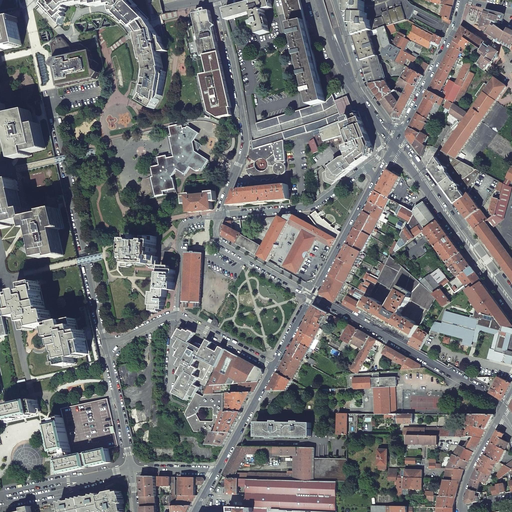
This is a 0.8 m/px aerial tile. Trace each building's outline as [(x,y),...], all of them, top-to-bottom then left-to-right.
[(82,5),(89,3),(89,5),(91,4),(93,4),(92,3),(104,1),(107,0),(109,0),(111,6),(114,5),(117,4),(117,6),(118,8),(115,8),(116,14),(120,13),(129,0),(48,0),(44,4),(49,9),(47,10),(52,16),(52,15),(62,25),(65,17),(63,16),(66,13),(65,12),(67,9),(66,8),(68,6),(75,5),(74,2),(78,1),(79,2),(80,2),(81,2),(82,5)] [(148,20),(149,19),(147,18),(148,18),(137,7),(138,6),(131,0),(129,0),(120,13),(124,17),(129,23),(135,28),(148,20)] [(269,0),(259,0),(225,10),(228,21),(254,13),(265,10),(272,8),(269,0)] [(299,0),(284,0),(286,5),(285,5),(290,25),(305,21),(299,0)] [(344,0),(345,1),(345,6),(347,6),(347,13),(351,13),(351,24),(353,24),(353,32),(355,37),(369,32),(373,31),(371,25),(370,21),(367,21),(367,13),(364,13),(364,0),(344,0)] [(364,0),(364,13),(367,13),(367,21),(370,21),(383,17),(382,13),(402,7),(406,21),(408,20),(409,21),(413,13),(415,10),(417,7),(412,4),(407,0),(364,0)] [(445,5),(445,6),(444,9),(443,9),(443,12),(444,13),(443,16),(451,21),(452,18),(454,8),(445,5)] [(402,7),(382,13),(383,17),(370,21),(371,25),(373,31),(378,29),(386,27),(395,24),(406,21),(402,7)] [(218,41),(214,22),(212,22),(210,11),(206,12),(206,9),(202,9),(202,10),(200,10),(199,9),(198,9),(197,10),(197,11),(197,12),(199,13),(194,14),(196,26),(199,37),(197,37),(198,42),(199,41),(202,57),(206,56),(219,53),(217,42),(218,41)] [(265,10),(254,13),(256,20),(254,21),(254,23),(253,23),(254,27),(257,26),(260,35),(270,32),(264,13),(265,12),(265,10)] [(499,24),(502,17),(503,14),(486,10),(485,11),(483,18),(497,23),(499,24)] [(505,36),(494,29),(495,27),(497,23),(483,18),(481,24),(480,28),(495,39),(498,41),(508,47),(511,49),(511,30),(509,29),(506,33),(505,36)] [(0,22),(0,50),(22,46),(16,19),(0,22)] [(143,60),(145,59),(148,71),(161,69),(163,68),(160,53),(164,52),(161,37),(160,38),(151,25),(148,20),(135,28),(138,32),(140,34),(143,49),(141,49),(143,60)] [(305,21),(290,25),(310,106),(326,102),(318,70),(314,53),(313,53),(305,21)] [(386,27),(389,38),(398,34),(395,24),(386,27)] [(435,37),(413,25),(407,37),(407,38),(430,49),(433,42),(432,42),(435,37)] [(190,47),(189,48),(189,49),(190,51),(192,59),(202,57),(199,41),(198,42),(197,37),(199,37),(196,26),(191,27),(189,27),(189,29),(189,28),(188,28),(186,28),(186,29),(186,30),(187,31),(189,31),(191,39),(188,40),(190,47)] [(472,33),(462,26),(461,28),(454,42),(460,46),(465,38),(472,43),(481,49),(484,44),(485,42),(477,37),(472,33)] [(506,33),(497,27),(497,26),(496,26),(495,27),(494,29),(505,36),(506,33)] [(382,54),(396,61),(402,50),(391,45),(389,39),(389,38),(386,27),(378,29),(384,48),(382,54)] [(395,42),(389,39),(391,45),(402,50),(404,51),(410,41),(405,38),(406,36),(407,37),(409,34),(401,31),(395,42)] [(369,32),(355,37),(359,50),(362,61),(377,56),(369,32)] [(443,39),(436,35),(435,37),(432,42),(433,42),(440,46),(443,39)] [(57,80),(59,79),(57,69),(61,87),(61,88),(98,80),(98,78),(92,52),(90,52),(90,50),(81,44),(70,46),(62,37),(56,39),(51,44),(56,65),(54,68),(57,80)] [(472,43),(465,38),(460,46),(465,49),(468,51),(472,43)] [(460,46),(454,42),(448,54),(441,66),(435,78),(428,91),(438,96),(441,92),(458,58),(459,59),(465,49),(460,46)] [(487,70),(495,58),(497,59),(497,58),(498,58),(498,57),(498,55),(498,54),(498,53),(497,53),(489,47),(487,45),(484,44),(481,49),(479,53),(483,55),(484,56),(486,54),(487,55),(484,60),(481,58),(478,56),(474,63),(485,71),(486,69),(487,70)] [(404,51),(402,50),(396,61),(404,65),(406,60),(414,64),(417,59),(404,51)] [(233,108),(221,53),(219,53),(206,56),(210,74),(210,76),(204,77),(212,112),(221,118),(226,117),(233,116),(231,108),(233,108)] [(192,59),(204,114),(215,120),(221,118),(212,112),(204,77),(210,76),(210,74),(206,56),(202,57),(192,59)] [(377,56),(362,61),(366,74),(369,85),(386,82),(378,56),(377,56)] [(474,64),(468,61),(456,84),(463,87),(470,72),(474,64)] [(424,76),(429,65),(424,62),(421,68),(422,68),(419,74),(424,76)] [(148,71),(147,75),(145,75),(144,83),(146,83),(144,94),(140,101),(154,109),(162,96),(166,72),(164,72),(163,68),(161,69),(148,71)] [(424,76),(410,69),(407,72),(404,70),(402,74),(406,76),(403,80),(411,84),(418,87),(419,84),(424,76)] [(461,103),(475,75),(470,72),(463,87),(456,100),(461,103)] [(461,153),(507,87),(501,82),(495,78),(489,87),(485,84),(476,96),(480,99),(469,114),(464,122),(460,128),(457,131),(452,140),(448,145),(443,152),(462,162),(466,155),(461,153)] [(403,80),(402,79),(399,85),(407,90),(411,84),(403,80)] [(456,84),(451,81),(446,92),(441,92),(438,96),(445,100),(448,101),(454,104),(456,100),(463,87),(456,84)] [(386,82),(369,85),(376,94),(382,101),(393,93),(394,92),(386,82)] [(400,103),(393,93),(382,101),(388,110),(394,119),(401,119),(409,103),(418,87),(411,84),(407,90),(405,94),(400,103)] [(396,90),(405,94),(407,90),(399,85),(396,90)] [(405,94),(396,90),(396,91),(394,92),(393,93),(400,103),(405,94)] [(438,96),(428,91),(428,92),(425,97),(435,102),(440,105),(442,106),(445,100),(438,96)] [(256,124),(259,131),(324,111),(336,105),(337,105),(335,101),(333,95),(326,102),(256,124)] [(348,96),(335,101),(337,105),(339,112),(340,113),(340,115),(344,114),(354,113),(348,96)] [(435,102),(425,97),(417,113),(427,119),(430,112),(435,102)] [(454,104),(448,101),(445,107),(451,111),(454,104)] [(436,114),(440,105),(435,102),(430,112),(436,114)] [(469,114),(454,104),(451,111),(450,113),(462,121),(464,122),(469,114)] [(30,113),(7,118),(6,119),(10,132),(13,131),(19,158),(31,155),(30,152),(45,149),(40,125),(34,126),(30,113)] [(253,141),(254,149),(284,140),(320,129),(342,120),(340,115),(340,113),(320,121),(253,141)] [(342,120),(320,129),(323,141),(343,135),(365,129),(362,121),(359,113),(342,120)] [(427,119),(417,113),(410,126),(409,128),(415,131),(417,128),(420,122),(424,123),(426,120),(427,119)] [(450,113),(447,120),(451,123),(454,124),(450,128),(453,130),(454,129),(457,131),(460,128),(458,125),(462,121),(450,113)] [(437,125),(426,120),(424,123),(420,122),(417,128),(422,132),(424,128),(428,130),(425,133),(428,135),(429,134),(432,135),(437,125)] [(168,137),(172,154),(190,167),(197,172),(203,170),(211,162),(209,161),(208,158),(206,157),(204,158),(197,153),(202,145),(195,140),(199,133),(190,127),(188,127),(187,129),(184,129),(183,126),(181,124),(170,127),(172,136),(168,137)] [(439,149),(449,126),(445,124),(434,147),(439,149)] [(415,131),(409,128),(407,133),(407,136),(413,145),(420,134),(415,131)] [(368,137),(365,129),(343,135),(347,149),(370,141),(368,137)] [(428,138),(420,134),(413,145),(417,150),(421,156),(426,146),(424,145),(428,138)] [(269,163),(269,164),(269,165),(268,168),(268,169),(267,170),(265,172),(263,172),(262,172),(261,172),(259,172),(259,171),(257,170),(256,170),(255,168),(255,167),(250,168),(250,167),(248,167),(248,169),(246,170),(247,172),(248,174),(249,176),(251,178),(254,179),(258,181),(261,181),(262,181),(262,180),(266,179),(267,181),(271,179),(271,180),(273,179),(275,177),(276,179),(278,177),(279,175),(280,176),(282,176),(284,175),(285,173),(286,173),(287,170),(287,168),(286,167),(286,166),(285,164),(286,163),(284,140),(254,149),(253,141),(251,141),(251,146),(250,152),(248,157),(248,158),(249,158),(248,160),(250,161),(251,159),(255,162),(256,160),(258,159),(259,158),(261,158),(263,158),(264,158),(266,159),(267,160),(268,161),(269,163)] [(370,141),(347,149),(349,157),(350,159),(356,167),(366,159),(371,156),(372,154),(373,153),(373,152),(373,149),(373,147),(370,141)] [(322,167),(325,172),(340,161),(328,145),(311,158),(319,168),(322,167)] [(190,167),(172,154),(158,157),(160,165),(151,167),(154,177),(150,178),(154,197),(165,195),(164,192),(176,189),(174,178),(173,178),(172,177),(177,169),(185,175),(190,167)] [(340,161),(325,172),(323,174),(324,180),(325,181),(331,185),(336,181),(347,173),(356,167),(350,159),(349,157),(343,158),(340,161)] [(437,158),(430,169),(435,175),(443,186),(450,195),(456,204),(466,198),(437,158)] [(455,168),(464,179),(477,170),(475,169),(471,167),(469,166),(464,163),(463,162),(455,168)] [(394,174),(388,170),(382,181),(376,192),(389,199),(391,195),(400,177),(398,176),(394,174)] [(509,187),(511,181),(507,179),(504,184),(502,192),(500,200),(495,215),(491,218),(488,220),(486,222),(492,229),(504,220),(511,189),(511,187),(510,187),(509,187)] [(3,181),(0,181),(0,229),(9,227),(8,225),(11,224),(29,220),(29,219),(28,216),(22,218),(20,211),(22,211),(18,191),(19,191),(17,181),(4,184),(3,181)] [(500,182),(495,189),(502,192),(504,184),(500,182)] [(288,185),(270,187),(272,202),(275,201),(276,202),(281,202),(286,201),(286,200),(290,200),(288,185)] [(229,204),(229,206),(236,205),(237,206),(241,205),(247,205),(247,204),(254,203),(255,205),(261,204),(268,204),(269,202),(272,202),(270,187),(237,190),(235,190),(229,204)] [(192,194),(183,195),(184,205),(188,204),(189,213),(213,210),(213,202),(217,201),(217,199),(216,191),(207,192),(207,194),(192,195),(192,194)] [(389,199),(376,192),(370,202),(385,210),(390,200),(389,199)] [(466,198),(456,204),(462,212),(467,219),(481,210),(469,193),(466,198)] [(493,198),(490,211),(491,211),(491,213),(492,214),(490,216),(491,218),(495,215),(500,200),(493,198)] [(385,210),(370,202),(369,204),(365,213),(379,220),(385,210)] [(438,221),(425,203),(421,206),(416,209),(414,213),(426,230),(438,221)] [(408,223),(414,213),(406,209),(400,205),(394,215),(408,223)] [(29,219),(29,220),(29,223),(31,229),(36,228),(40,248),(38,248),(40,258),(53,255),(54,258),(63,256),(58,230),(63,229),(58,209),(46,212),(47,215),(29,219)] [(481,210),(467,219),(470,223),(475,230),(486,222),(488,220),(481,210)] [(379,220),(365,213),(361,221),(356,228),(371,237),(379,220)] [(426,230),(414,213),(408,223),(406,227),(415,238),(424,231),(426,230)] [(280,216),(264,247),(252,241),(252,240),(253,240),(253,239),(253,236),(253,235),(252,234),(251,233),(250,232),(249,231),(247,231),(245,231),(243,233),(242,234),(242,235),(237,244),(245,248),(268,262),(289,224),(303,232),(284,267),(298,274),(317,239),(332,248),(337,239),(322,231),(307,223),(298,218),(293,215),(286,216),(285,219),(280,216)] [(228,221),(225,222),(222,236),(229,240),(237,244),(242,235),(240,234),(241,233),(237,231),(236,232),(231,230),(232,221),(228,221)] [(444,229),(438,221),(426,230),(424,231),(436,247),(450,237),(444,229)] [(511,280),(511,257),(492,229),(486,222),(475,230),(497,260),(511,280)] [(402,228),(396,224),(394,228),(403,233),(405,230),(402,228)] [(415,238),(406,227),(405,230),(403,233),(402,236),(407,244),(415,238)] [(371,237),(356,228),(352,237),(348,245),(362,253),(371,237)] [(123,260),(123,267),(129,268),(129,264),(133,264),(133,262),(136,263),(136,264),(146,265),(146,263),(149,263),(149,265),(152,265),(152,269),(158,269),(159,262),(158,262),(158,257),(155,257),(154,257),(154,254),(156,254),(156,249),(152,249),(152,246),(156,246),(157,237),(148,237),(148,243),(144,243),(144,242),(142,241),(141,241),(141,242),(140,242),(140,243),(136,242),(137,236),(128,235),(128,244),(129,244),(129,248),(127,247),(127,252),(128,252),(128,256),(127,256),(125,255),(124,260),(123,260)] [(407,244),(402,236),(398,243),(394,249),(392,253),(391,255),(407,244)] [(461,253),(450,237),(436,247),(447,263),(461,253)] [(362,253),(348,245),(344,252),(340,259),(355,266),(362,253)] [(193,253),(187,252),(184,302),(184,308),(188,308),(189,307),(200,308),(201,290),(203,290),(203,287),(201,287),(203,253),(197,253),(197,250),(193,249),(193,253)] [(468,263),(461,253),(447,263),(457,277),(471,267),(468,263)] [(379,279),(377,282),(397,293),(400,287),(412,294),(409,299),(429,311),(436,298),(433,295),(420,283),(390,257),(389,259),(386,265),(379,279)] [(355,266),(340,259),(335,267),(331,276),(346,283),(355,266)] [(160,273),(160,283),(162,283),(162,286),(160,286),(159,290),(167,290),(175,291),(175,283),(173,283),(174,280),(174,279),(174,277),(174,274),(175,275),(176,270),(171,270),(171,267),(161,266),(161,270),(163,270),(162,273),(160,273)] [(471,267),(457,277),(450,282),(448,284),(452,289),(445,294),(446,296),(452,292),(455,296),(456,295),(455,293),(460,289),(462,292),(466,289),(467,290),(472,287),(481,280),(478,276),(471,267)] [(450,282),(439,269),(420,283),(433,295),(441,289),(448,284),(450,282)] [(367,282),(361,291),(370,295),(377,282),(379,279),(371,275),(367,282)] [(321,294),(336,303),(346,283),(331,276),(326,285),(321,294)] [(28,291),(13,295),(19,318),(25,317),(28,330),(52,325),(52,324),(49,311),(46,312),(39,282),(27,285),(28,291)] [(476,307),(481,314),(482,313),(484,315),(510,321),(511,322),(482,282),(475,287),(475,288),(474,289),(472,287),(467,290),(466,291),(472,300),(471,301),(476,307)] [(388,309),(368,298),(364,306),(362,309),(387,323),(413,338),(418,328),(419,326),(400,315),(409,299),(412,294),(400,287),(397,293),(388,309)] [(352,290),(348,296),(364,306),(368,298),(370,295),(361,291),(356,288),(355,289),(354,290),(354,291),(352,290)] [(151,306),(151,311),(159,311),(159,310),(163,310),(163,306),(164,306),(165,303),(165,302),(165,300),(165,297),(167,298),(167,290),(159,290),(157,289),(156,293),(154,293),(154,296),(151,296),(151,306)] [(445,294),(441,289),(433,295),(436,298),(444,307),(451,302),(446,296),(445,294)] [(348,296),(344,304),(355,311),(359,313),(362,309),(364,306),(348,296)] [(311,313),(306,321),(321,328),(329,313),(315,305),(315,306),(311,313)] [(511,356),(511,328),(510,328),(508,327),(510,321),(484,315),(482,313),(481,314),(476,307),(473,316),(471,315),(470,318),(445,312),(440,332),(465,338),(463,343),(466,343),(465,344),(469,345),(470,344),(472,345),(473,341),(475,331),(474,331),(475,327),(497,332),(497,330),(501,331),(493,360),(501,362),(511,365),(511,362),(511,358),(509,357),(509,355),(511,356)] [(75,319),(52,324),(52,325),(54,338),(58,337),(64,367),(77,364),(75,358),(90,355),(85,331),(78,332),(75,319)] [(321,328),(306,321),(306,322),(301,331),(315,339),(321,328)] [(435,322),(432,329),(438,331),(440,324),(435,322)] [(358,330),(350,325),(348,327),(347,330),(348,330),(345,335),(344,334),(341,339),(346,342),(350,344),(351,343),(358,330)] [(496,334),(489,359),(493,360),(501,331),(497,330),(497,332),(475,327),(474,331),(475,331),(473,341),(477,342),(480,330),(496,334)] [(207,382),(215,366),(224,348),(221,347),(218,352),(214,350),(217,345),(208,340),(202,350),(198,348),(200,346),(195,343),(194,346),(190,344),(195,333),(193,332),(186,328),(185,330),(181,328),(175,339),(179,341),(176,348),(180,350),(176,357),(181,359),(177,366),(182,368),(180,372),(197,381),(199,378),(207,382)] [(320,341),(324,333),(325,331),(324,330),(321,328),(315,339),(319,340),(320,341)] [(429,334),(418,328),(413,338),(410,342),(409,344),(414,347),(420,350),(423,346),(425,342),(424,341),(429,334)] [(364,333),(358,330),(351,343),(363,349),(370,336),(364,333)] [(315,339),(301,331),(300,333),(296,340),(310,348),(315,339)] [(356,374),(358,374),(377,340),(373,338),(370,336),(363,349),(353,366),(350,370),(356,374)] [(315,339),(310,348),(313,350),(319,340),(315,339)] [(310,348),(296,340),(294,343),(288,354),(303,361),(305,358),(310,348)] [(344,355),(350,344),(346,342),(343,347),(340,352),(344,355)] [(388,346),(383,354),(404,365),(408,358),(398,352),(388,346)] [(224,348),(215,366),(217,368),(226,350),(224,348)] [(217,368),(208,386),(216,385),(222,385),(227,384),(240,357),(233,353),(226,350),(217,368)] [(303,361),(288,354),(283,363),(278,373),(292,381),(294,377),(303,361)] [(240,383),(259,382),(261,378),(264,373),(263,370),(251,363),(240,357),(227,384),(240,383)] [(309,359),(305,358),(303,361),(306,363),(312,366),(315,361),(310,358),(309,359)] [(421,365),(408,358),(404,365),(402,370),(421,368),(421,365)] [(182,377),(173,393),(187,400),(189,395),(194,398),(196,394),(199,387),(195,385),(197,382),(197,381),(180,372),(178,375),(182,377)] [(358,388),(374,388),(395,387),(397,387),(397,377),(380,378),(380,372),(358,374),(356,374),(348,374),(349,388),(358,388)] [(292,381),(278,373),(270,387),(268,390),(270,391),(286,391),(292,381)] [(511,384),(498,377),(498,378),(490,393),(502,401),(507,392),(511,384)] [(205,386),(207,382),(199,378),(197,381),(197,382),(205,386)] [(240,393),(252,393),(253,393),(254,391),(259,382),(240,383),(240,393)] [(216,385),(208,386),(204,395),(205,395),(213,394),(214,390),(216,385)] [(374,388),(375,412),(376,414),(384,414),(396,414),(396,403),(394,403),(393,401),(395,401),(395,387),(374,388)] [(240,393),(229,393),(229,398),(227,398),(227,399),(229,399),(228,412),(241,412),(247,402),(252,393),(240,393)] [(213,432),(217,432),(224,412),(222,412),(223,394),(213,394),(205,395),(205,397),(203,397),(201,397),(196,394),(194,398),(185,414),(188,420),(191,425),(194,432),(213,432)] [(5,413),(6,420),(38,414),(35,402),(35,400),(3,406),(5,413)] [(224,412),(217,432),(231,433),(234,428),(242,412),(241,412),(228,412),(224,412)] [(27,419),(39,416),(38,415),(38,414),(6,420),(7,422),(7,423),(25,419),(26,419),(27,419)] [(356,435),(357,414),(348,414),(339,414),(338,434),(356,435)] [(398,423),(413,423),(413,414),(396,414),(384,414),(384,419),(394,419),(394,416),(398,416),(398,423)] [(468,426),(487,429),(491,422),(494,415),(471,415),(468,426)] [(54,420),(49,421),(57,456),(71,453),(63,418),(61,418),(57,419),(54,420)] [(57,456),(49,421),(48,421),(47,421),(55,457),(56,456),(57,456)] [(256,424),(256,435),(260,435),(260,437),(303,438),(303,436),(311,436),(311,423),(299,423),(299,422),(295,422),(295,423),(278,423),(278,421),(274,421),(274,423),(260,422),(260,424),(256,424)] [(487,429),(468,426),(467,432),(465,436),(474,437),(482,438),(483,436),(487,429)] [(407,436),(438,436),(449,436),(465,436),(467,432),(451,428),(403,428),(403,435),(407,436)] [(505,434),(498,430),(492,441),(491,443),(505,450),(509,443),(502,439),(505,434)] [(213,432),(210,440),(209,442),(208,445),(216,445),(224,446),(228,440),(231,433),(217,432),(213,432)] [(407,444),(438,445),(438,436),(407,436),(407,444)] [(474,437),(471,442),(468,441),(465,446),(464,448),(460,446),(475,452),(476,450),(482,438),(474,437)] [(505,450),(491,443),(489,446),(485,455),(498,462),(500,463),(506,451),(505,450)] [(230,461),(222,475),(227,478),(233,479),(236,474),(246,455),(273,455),(274,447),(238,446),(230,461)] [(475,452),(460,446),(455,455),(470,462),(475,452)] [(298,447),(274,447),(273,455),(294,455),(297,456),(298,447)] [(315,447),(298,447),(297,456),(294,455),(293,472),(293,480),(314,480),(315,458),(315,447)] [(109,448),(88,453),(91,467),(107,464),(112,463),(109,448)] [(387,448),(379,448),(379,450),(378,467),(387,468),(387,448)] [(72,457),(58,460),(61,474),(62,473),(66,472),(87,468),(84,454),(72,457)] [(454,455),(447,469),(465,470),(469,463),(470,462),(455,455),(454,455)] [(498,462),(485,455),(481,462),(477,469),(492,475),(498,462)] [(347,459),(315,458),(314,480),(337,481),(347,481),(347,459)] [(511,469),(505,466),(504,465),(496,477),(499,479),(507,473),(511,469)] [(389,480),(397,480),(397,478),(398,469),(389,469),(389,480)] [(445,480),(462,481),(464,472),(465,471),(465,470),(447,469),(445,480)] [(474,476),(473,479),(481,482),(487,483),(492,475),(477,469),(474,476)] [(422,489),(422,470),(406,470),(405,470),(405,478),(405,488),(408,488),(422,489)] [(248,474),(236,474),(233,479),(239,479),(247,479),(293,480),(293,472),(288,472),(288,474),(248,473),(248,474)] [(141,497),(156,496),(156,494),(155,478),(155,477),(140,476),(141,487),(141,497)] [(165,496),(171,495),(171,477),(167,477),(163,477),(158,477),(158,479),(159,486),(161,486),(161,496),(165,496)] [(196,478),(180,477),(180,495),(195,496),(196,485),(196,478)] [(239,483),(239,479),(233,479),(227,478),(227,482),(225,482),(224,483),(224,486),(225,487),(227,487),(227,494),(238,495),(239,487),(239,483)] [(405,488),(405,478),(401,478),(397,478),(397,480),(397,495),(408,495),(408,491),(408,488),(405,488)] [(276,511),(279,509),(280,509),(280,510),(287,510),(287,511),(293,511),(299,511),(298,511),(303,511),(304,511),(305,511),(331,511),(333,511),(336,511),(337,487),(337,481),(314,480),(293,480),(247,479),(247,484),(247,487),(247,495),(246,498),(245,508),(254,508),(254,511),(251,511),(276,511)] [(478,492),(479,491),(481,482),(473,479),(470,489),(478,492)] [(445,480),(441,496),(457,497),(459,489),(462,481),(445,480)] [(492,488),(494,495),(500,494),(500,493),(501,493),(501,492),(504,492),(505,492),(506,492),(504,484),(498,485),(498,487),(492,488)] [(478,492),(470,489),(466,502),(468,504),(478,502),(480,497),(481,497),(482,492),(479,491),(478,492)] [(103,509),(107,511),(124,511),(123,504),(122,500),(124,500),(123,495),(122,496),(121,491),(117,492),(117,490),(107,492),(105,495),(100,496),(100,498),(103,509)] [(56,504),(57,507),(57,509),(57,511),(91,511),(95,511),(94,511),(99,511),(103,511),(103,509),(100,498),(100,496),(100,494),(96,493),(96,495),(95,495),(92,494),(92,495),(92,496),(88,497),(85,496),(84,498),(80,497),(80,499),(76,498),(76,500),(75,500),(72,499),(72,500),(68,501),(65,500),(64,502),(61,501),(60,503),(58,503),(56,504)] [(175,503),(175,498),(176,498),(177,495),(176,495),(175,495),(171,495),(165,496),(164,506),(171,506),(173,506),(175,506),(176,503),(175,503)] [(195,496),(180,495),(176,503),(175,506),(191,506),(192,505),(197,496),(195,496)] [(142,507),(157,506),(156,496),(141,497),(142,507)] [(441,496),(440,496),(438,508),(454,508),(455,506),(457,497),(441,496)]
